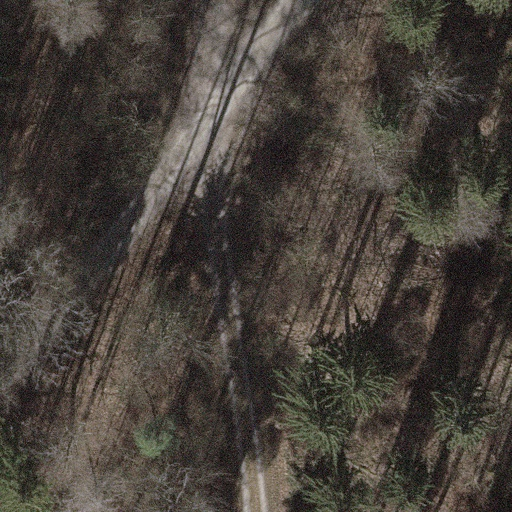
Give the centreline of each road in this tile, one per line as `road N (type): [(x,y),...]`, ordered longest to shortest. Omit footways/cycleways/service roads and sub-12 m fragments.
road 1 (track): [(256,511),(205,122)]
road 2 (track): [(301,0),(205,122)]
road 3 (track): [(217,0),(205,122)]
